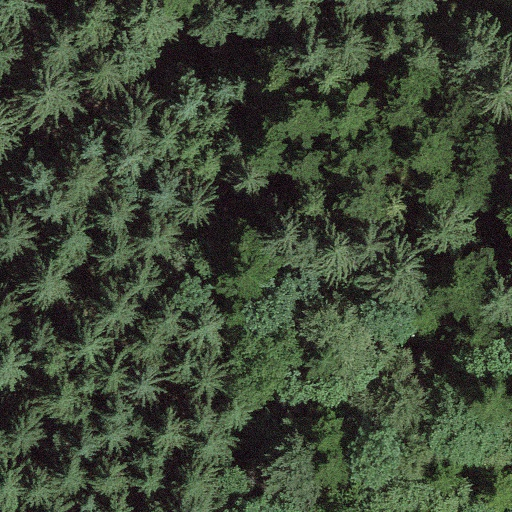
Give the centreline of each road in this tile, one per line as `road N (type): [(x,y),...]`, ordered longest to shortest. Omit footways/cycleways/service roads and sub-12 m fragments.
road 1 (track): [(452,0),(28,115)]
road 2 (track): [(28,115),(0,271)]
